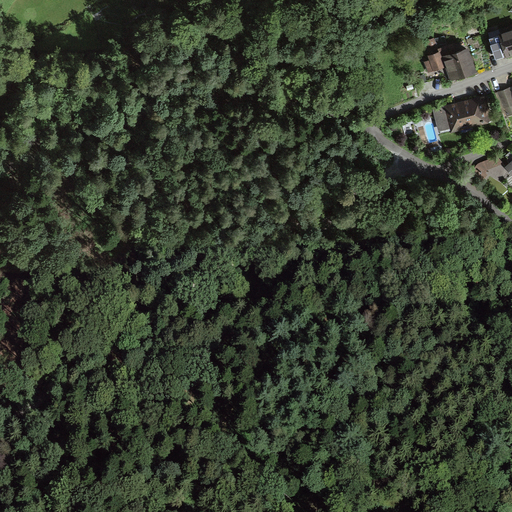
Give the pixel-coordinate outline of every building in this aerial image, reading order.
[(511,22),(488,31),(496,55),(511,49),(511,22)] [(427,69),(443,64),(435,36),(425,39),(430,57),(424,59),(427,69)] [(451,76),(473,70),(465,39),(442,45),(451,76)] [(497,89),(506,113),(511,111),(511,93),(509,85),(497,89)] [(443,104),(450,131),(487,121),(480,94),(443,104)] [(488,168),(501,162),(497,152),(483,158),(488,168)]
